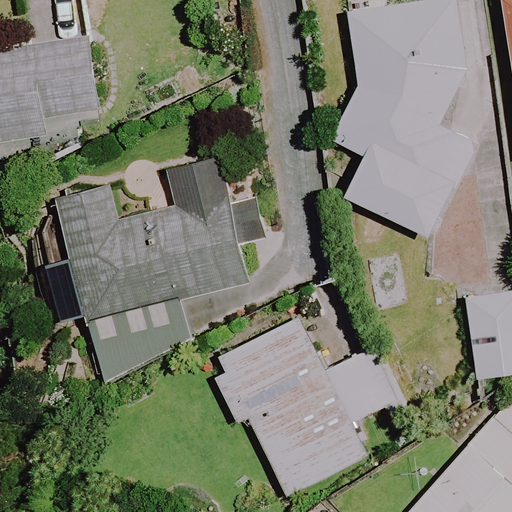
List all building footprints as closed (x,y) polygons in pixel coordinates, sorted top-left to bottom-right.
[(471,69),(460,0),(443,0),(353,13),(364,86),(340,134),(375,151),(353,195),(435,235),(481,143),(443,124),(471,69)] [(104,112),(93,37),(0,50),(0,144),(51,137),(48,120),(104,112)] [(255,282),(223,158),(173,171),(183,207),(126,222),(115,182),(59,197),(68,230),(46,236),(68,321),(91,315),(106,374),(196,350),(183,301),(255,282)] [(511,375),(511,292),(469,298),(480,379),(511,375)] [(330,372),(302,317),(213,363),(243,423),(253,418),(293,496),(371,455),(355,424),(403,399),(376,348),(330,372)] [(511,511),(511,400),(412,511),(511,511)]
